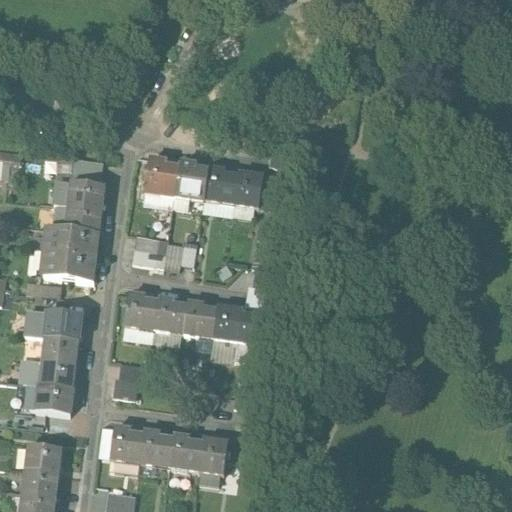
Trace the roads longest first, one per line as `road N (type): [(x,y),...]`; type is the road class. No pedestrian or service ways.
road 1 (residential): [(211,0),(134,141)]
road 2 (residential): [(0,102),(62,111),(134,141)]
road 3 (residential): [(134,141),(112,278)]
road 4 (residential): [(134,141),(268,166)]
road 5 (residential): [(98,411),(231,430)]
road 6 (residential): [(112,278),(98,411)]
road 7 (residential): [(112,278),(243,298)]
